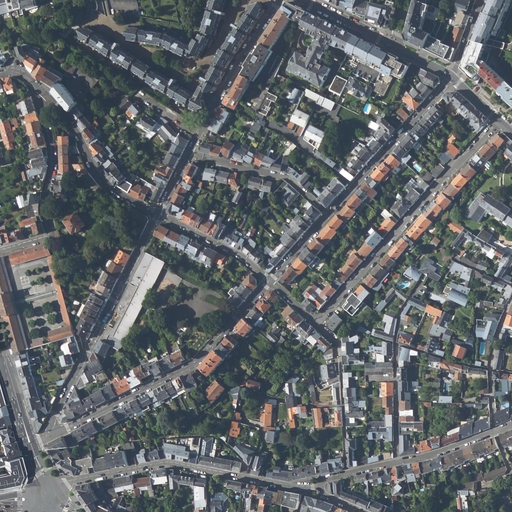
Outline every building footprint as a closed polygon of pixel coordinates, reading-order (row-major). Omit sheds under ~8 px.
[(0,0),(0,8),(11,6),(12,9),(17,7),(15,0),(0,0)] [(21,0),(23,10),(37,6),(35,0),(21,0)] [(191,54),(201,59),(207,46),(211,48),(214,41),(212,41),(215,35),(216,36),(223,15),(225,16),(226,13),(224,13),(227,0),(212,0),(210,8),(212,9),(211,12),(209,12),(203,32),(204,32),(202,35),(201,35),(198,41),(195,39),(191,45),(169,33),(131,28),(130,31),(126,34),(133,42),(139,43),(139,41),(142,42),(142,44),(163,47),(164,46),(167,47),(166,48),(185,58),(187,55),(190,57),(191,54)] [(340,0),(338,7),(346,11),(346,8),(348,0),(340,0)] [(352,0),(348,0),(346,8),(346,11),(353,14),(354,12),(354,10),(356,1),(352,0)] [(367,21),(383,29),(390,26),(397,0),(389,0),(388,8),(372,3),(367,21)] [(462,11),(467,13),(471,0),(458,0),(455,11),(459,12),(462,11)] [(511,4),(511,0),(489,0),(471,41),(486,46),(490,34),(496,37),(502,38),(506,32),(502,30),(511,4)] [(368,4),(356,1),(354,10),(354,12),(360,13),(360,15),(365,17),(368,4)] [(409,42),(426,50),(431,36),(432,35),(422,30),(427,13),(428,13),(430,6),(426,4),(416,1),(406,35),(409,42)] [(205,81),(205,82),(206,83),(204,88),(206,89),(207,94),(215,91),(225,72),(224,71),(231,61),(234,53),(235,54),(265,10),(262,8),(262,3),(252,5),(248,11),(250,11),(248,14),(246,13),(238,26),(236,24),(234,26),(237,28),(225,46),(223,50),(221,50),(215,63),(216,63),(215,67),(213,66),(207,79),(204,78),(203,80),(205,81)] [(282,10),(288,14),(295,19),(297,16),(304,19),(308,13),(287,3),(284,4),(281,9),(282,10)] [(262,45),(270,50),(274,44),(275,44),(277,41),(276,41),(285,29),(287,26),(287,25),(291,19),(287,16),(288,14),(282,10),(260,43),(262,45)] [(455,27),(465,30),(471,15),(467,13),(462,11),(459,12),(455,22),(452,21),(450,25),(455,27)] [(329,23),(326,22),(320,19),(315,16),(308,13),(304,19),(302,25),(301,26),(304,28),(303,29),(311,33),(310,35),(314,37),(314,36),(315,35),(319,37),(319,39),(318,40),(317,40),(309,56),(308,58),(306,57),(304,56),(304,55),(297,52),(288,70),(295,74),(295,73),(315,82),(315,84),(322,87),(331,69),(324,65),(324,66),(322,65),(319,64),(320,61),(328,45),(328,44),(329,42),(334,44),(333,46),(337,48),(338,46),(349,51),(350,48),(356,36),(349,33),(344,30),(338,27),(337,27),(335,26),(329,23)] [(455,27),(453,34),(455,35),(451,47),(458,49),(465,30),(455,27)] [(206,108),(203,100),(198,96),(197,98),(195,96),(195,95),(177,84),(178,82),(176,80),(174,82),(155,71),(154,73),(151,72),(153,69),(141,61),(140,63),(137,61),(138,59),(120,48),(121,46),(119,44),(117,47),(99,35),(98,37),(95,35),(96,33),(87,28),(85,31),(81,32),(84,41),(89,45),(91,43),(93,44),(92,46),(111,58),(112,56),(114,58),(113,60),(131,71),(133,69),(135,71),(134,73),(146,80),(147,80),(150,81),(149,84),(167,94),(168,93),(171,94),(170,96),(189,107),(190,104),(193,106),(192,109),(197,112),(206,108)] [(350,48),(360,53),(363,47),(366,41),(356,36),(350,48)] [(443,44),(444,41),(431,36),(426,50),(452,62),(458,49),(451,47),(443,44)] [(480,64),(486,46),(471,41),(461,69),(478,84),(481,75),(484,68),(480,64)] [(382,69),(390,53),(368,42),(358,63),(367,67),(380,74),(382,69)] [(24,60),(25,63),(26,63),(27,62),(30,54),(30,50),(31,47),(23,45),(23,48),(11,51),(11,53),(12,57),(17,57),(21,58),(24,60)] [(270,50),(262,45),(256,55),(254,54),(245,67),(248,68),(243,76),(251,80),(254,82),(273,52),(270,50)] [(489,54),(499,56),(501,51),(491,48),(489,54)] [(11,53),(0,56),(0,66),(1,66),(3,65),(8,59),(12,57),(11,53)] [(26,63),(26,65),(27,66),(29,70),(33,74),(39,62),(32,58),(33,56),(30,54),(27,62),(26,63)] [(263,86),(269,90),(277,74),(284,59),(279,56),(263,86)] [(43,82),(49,71),(42,67),(46,61),(41,59),(39,62),(33,74),(36,77),(43,82)] [(497,64),(511,78),(511,68),(502,59),(497,64)] [(65,75),(64,76),(70,79),(78,67),(72,63),(65,75)] [(408,71),(417,76),(421,68),(412,64),(408,71)] [(483,77),(499,92),(507,83),(488,66),(485,64),(484,68),(481,75),(483,77)] [(52,67),(49,71),(62,79),(64,76),(65,75),(52,67)] [(417,76),(421,82),(422,82),(427,71),(421,68),(417,76)] [(61,82),(62,79),(49,71),(43,82),(54,93),(61,82)] [(424,83),(435,88),(441,82),(440,77),(429,72),(424,83)] [(337,75),(330,90),(341,95),(348,80),(337,75)] [(243,76),(231,98),(239,101),(239,102),(243,96),(250,84),(249,83),(251,80),(243,76)] [(351,77),(346,86),(350,88),(349,89),(355,91),(354,93),(361,97),(362,95),(368,98),(373,88),(367,85),(365,88),(359,85),(360,82),(351,77)] [(5,89),(5,92),(15,89),(11,78),(2,79),(2,81),(5,89)] [(54,93),(67,109),(76,100),(78,104),(86,95),(82,91),(75,99),(61,82),(54,93)] [(433,91),(426,86),(425,85),(423,83),(417,89),(416,90),(421,94),(426,99),(433,91)] [(499,92),(511,103),(511,87),(507,83),(499,92)] [(251,108),(258,112),(268,92),(269,90),(263,86),(251,108)] [(203,87),(198,96),(203,100),(207,94),(206,89),(204,88),(203,87)] [(304,95),(305,93),(296,88),(290,101),(296,105),(297,104),(299,105),(304,95)] [(304,95),(311,99),(314,92),(307,89),(305,93),(304,95)] [(415,89),(410,95),(421,104),(426,99),(421,94),(416,90),(415,89)] [(278,97),(268,92),(258,112),(266,116),(269,112),(266,110),(267,107),(269,108),(272,101),(275,102),(278,97)] [(317,102),(321,96),(314,92),(311,99),(317,102)] [(468,100),(459,92),(458,93),(451,100),(455,104),(454,106),(457,109),(458,107),(459,108),(460,109),(468,100)] [(443,97),(449,102),(451,100),(458,93),(447,93),(443,97)] [(404,99),(415,110),(421,104),(410,95),(409,94),(404,99)] [(231,98),(227,95),(223,103),(237,110),(239,105),(237,104),(239,101),(231,98)] [(317,103),(331,110),(335,103),(325,98),(321,96),(317,102),(317,103)] [(126,111),(133,105),(126,97),(118,103),(126,112),(126,111)] [(21,103),(24,115),(36,112),(32,100),(21,103)] [(75,107),(78,104),(76,100),(67,109),(70,112),(75,107)] [(468,100),(460,109),(459,108),(457,111),(458,112),(459,113),(459,112),(466,117),(468,115),(475,107),(468,100)] [(133,105),(126,111),(126,112),(125,112),(129,117),(133,114),(135,116),(142,110),(135,103),(133,105)] [(437,121),(446,111),(444,109),(443,109),(439,105),(438,104),(429,113),(437,121)] [(83,115),(75,107),(70,112),(75,117),(74,118),(76,121),(78,120),(83,115)] [(446,111),(453,118),(456,115),(446,107),(444,109),(446,111)] [(468,115),(474,120),(481,112),(475,107),(468,115)] [(224,123),(225,124),(230,113),(220,108),(215,119),(224,123)] [(400,115),(406,121),(410,116),(401,108),(397,113),(400,115)] [(294,116),(290,124),(288,128),(292,130),(295,122),(298,124),(304,112),(297,109),(296,111),(294,116)] [(12,130),(10,121),(6,122),(6,121),(3,122),(0,110),(0,124),(3,134),(13,131),(17,130),(16,127),(13,128),(14,129),(12,130)] [(107,112),(115,122),(117,120),(110,111),(107,112)] [(25,118),(27,125),(40,122),(39,120),(36,112),(24,115),(24,116),(25,118)] [(301,135),(310,116),(304,112),(298,124),(301,125),(297,134),(298,134),(301,135)] [(474,120),(470,124),(478,130),(480,132),(490,121),(488,119),(481,112),(474,120)] [(380,125),(392,136),(397,130),(384,118),(386,114),(383,113),(377,124),(380,125)] [(424,118),(433,126),(437,121),(429,113),(424,118)] [(83,132),(92,125),(83,115),(78,120),(76,121),(81,129),(83,132)] [(158,131),(166,123),(168,121),(165,119),(162,125),(158,123),(158,122),(146,115),(140,123),(138,121),(136,125),(148,133),(145,136),(150,139),(158,131)] [(406,121),(400,115),(397,119),(403,124),(406,121)] [(433,126),(424,118),(420,124),(428,131),(430,134),(435,128),(433,126)] [(218,134),(224,123),(215,119),(209,130),(218,134)] [(83,132),(87,137),(86,138),(90,142),(95,138),(93,135),(94,135),(94,134),(93,133),(97,129),(95,127),(99,124),(97,121),(92,125),(83,132)] [(27,125),(30,136),(31,135),(42,133),(40,127),(41,127),(40,122),(27,125)] [(251,131),(257,134),(262,125),(258,124),(255,122),(251,131)] [(175,143),(179,135),(175,134),(166,123),(158,131),(167,141),(169,140),(175,143)] [(378,140),(384,145),(392,136),(380,125),(377,124),(376,126),(382,129),(381,131),(380,129),(374,136),(375,138),(378,140)] [(415,129),(423,137),(425,135),(428,138),(429,136),(431,137),(432,136),(430,134),(428,131),(420,124),(415,129)] [(60,146),(69,146),(69,137),(71,136),(63,125),(57,127),(60,137),(60,142),(60,146)] [(118,132),(120,134),(127,127),(125,125),(118,132)] [(311,126),(305,140),(309,143),(312,138),(314,140),(319,130),(311,126)] [(325,139),(328,140),(334,129),(330,127),(325,139)] [(418,142),(421,144),(426,139),(423,137),(415,129),(410,135),(418,142)] [(327,134),(319,130),(314,140),(319,143),(317,146),(321,148),(325,139),(327,134)] [(16,142),(13,131),(3,134),(6,144),(8,144),(8,146),(9,150),(14,149),(13,144),(12,145),(11,143),(16,142)] [(35,148),(36,151),(43,149),(47,148),(47,146),(46,143),(44,137),(43,138),(42,133),(31,135),(35,148)] [(505,141),(511,146),(511,145),(511,140),(505,133),(502,136),(500,134),(498,134),(491,141),(498,148),(505,141)] [(405,140),(413,147),(417,151),(418,150),(417,149),(421,144),(418,142),(410,135),(405,140)] [(96,156),(104,149),(100,144),(102,142),(97,137),(92,142),(90,144),(89,145),(91,148),(94,151),(92,153),(96,156)] [(368,146),(376,154),(384,145),(378,140),(375,138),(368,146)] [(408,153),(413,147),(405,140),(400,146),(408,153)] [(480,153),(488,161),(499,149),(498,148),(491,141),(480,153)] [(357,156),(367,164),(376,154),(368,146),(366,145),(365,144),(360,142),(359,144),(361,145),(357,149),(360,152),(357,156)] [(211,154),(214,145),(205,143),(205,147),(203,147),(201,152),(211,154)] [(284,156),(287,158),(296,146),(292,143),(283,155),(284,156)] [(222,153),(229,157),(234,148),(227,144),(225,148),(222,153)] [(237,147),(232,156),(232,157),(243,162),(244,160),(248,151),(247,151),(243,149),(243,148),(242,146),(238,144),(237,147)] [(96,156),(94,158),(98,162),(97,163),(100,166),(106,161),(103,158),(106,155),(107,153),(110,156),(113,153),(111,150),(107,145),(104,149),(96,156)] [(222,153),(225,148),(214,145),(211,154),(220,157),(222,153)] [(60,146),(60,155),(70,155),(70,154),(79,153),(76,146),(69,146),(60,146)] [(403,159),(408,153),(400,146),(395,152),(403,159)] [(447,149),(455,157),(462,151),(460,149),(457,153),(449,146),(446,149),(447,149)] [(43,151),(43,149),(36,151),(32,151),(34,161),(48,157),(47,152),(45,153),(45,151),(43,151)] [(450,158),(453,160),(455,157),(447,149),(444,153),(450,158)] [(317,154),(323,159),(326,155),(319,150),(317,154)] [(251,164),(252,162),(258,152),(256,151),(255,152),(252,151),(251,153),(248,151),(244,160),(251,164)] [(0,165),(8,164),(5,152),(0,152),(0,165)] [(266,156),(258,152),(252,162),(260,166),(266,156)] [(162,161),(175,168),(181,158),(171,153),(166,162),(163,160),(162,161)] [(394,153),(384,163),(391,170),(394,172),(398,167),(399,166),(401,167),(405,163),(394,153)] [(446,163),(450,158),(444,153),(442,155),(440,157),(446,163)] [(478,172),(488,161),(480,153),(469,164),(478,172)] [(60,155),(60,165),(83,164),(80,156),(70,157),(70,155),(60,155)] [(260,166),(271,169),(275,163),(277,161),(266,155),(266,156),(260,166)] [(287,158),(284,156),(283,165),(281,172),(287,173),(288,173),(292,169),(290,167),(288,167),(288,164),(289,160),(287,158)] [(357,156),(345,170),(347,171),(355,177),(367,164),(357,156)] [(34,161),(37,169),(47,166),(47,165),(46,162),(48,162),(47,159),(48,159),(48,157),(34,161)] [(439,163),(443,166),(446,163),(440,157),(437,160),(437,161),(439,163)] [(339,165),(330,158),(327,162),(337,169),(339,165)] [(23,172),(25,181),(30,179),(28,172),(26,163),(20,165),(21,168),(22,167),(24,172),(23,172)] [(283,165),(275,163),(271,169),(281,172),(283,165)] [(391,170),(384,163),(380,168),(386,175),(389,177),(389,178),(394,172),(391,170)] [(436,167),(442,172),(445,168),(443,166),(439,163),(436,167)] [(70,176),(69,169),(69,168),(74,169),(77,168),(78,171),(78,174),(79,174),(80,175),(89,174),(83,164),(60,165),(61,176),(70,176)] [(186,174),(194,178),(199,167),(192,164),(186,174)] [(469,181),(478,172),(469,164),(461,173),(469,180),(469,181)] [(30,179),(31,182),(34,181),(33,177),(46,173),(47,166),(37,169),(28,172),(30,179)] [(158,173),(169,179),(174,170),(169,168),(167,172),(158,167),(154,166),(153,167),(150,166),(149,168),(158,173)] [(204,177),(216,180),(218,170),(219,169),(207,166),(204,177)] [(433,170),(439,175),(442,172),(436,167),(435,168),(433,170)] [(108,178),(113,173),(108,168),(105,171),(103,168),(101,169),(105,174),(108,178)] [(372,177),(379,183),(383,179),(386,180),(389,177),(386,175),(380,168),(372,177)] [(108,178),(111,180),(121,172),(118,169),(113,173),(108,178)] [(292,169),(288,173),(291,176),(294,178),(302,186),(307,180),(311,176),(306,172),(301,177),(292,169)] [(230,173),(218,170),(216,180),(228,183),(230,173)] [(434,176),(436,179),(439,175),(433,170),(430,174),(434,176)] [(351,180),(352,180),(355,177),(347,171),(344,174),(351,180)] [(421,178),(427,183),(431,180),(434,176),(430,174),(428,171),(425,174),(421,178)] [(127,177),(121,172),(111,180),(119,186),(125,180),(127,177)] [(125,180),(119,186),(121,188),(129,193),(134,184),(131,183),(136,174),(133,172),(127,177),(125,180)] [(159,181),(156,186),(163,191),(169,179),(158,173),(155,179),(159,181)] [(228,183),(239,185),(241,174),(234,173),(234,174),(230,173),(228,183)] [(460,190),(469,180),(461,173),(452,183),(460,190)] [(89,174),(80,175),(96,193),(102,189),(100,187),(96,183),(89,174)] [(185,182),(183,186),(189,189),(191,190),(194,186),(195,186),(196,184),(193,183),(194,181),(192,180),(194,178),(186,174),(184,178),(188,180),(186,183),(185,182)] [(412,179),(425,191),(430,186),(427,183),(421,178),(417,174),(412,179)] [(139,198),(144,188),(141,186),(142,185),(139,183),(138,185),(135,184),(136,182),(138,183),(141,177),(139,176),(134,184),(129,193),(139,198)] [(256,187),(261,188),(263,180),(252,177),(249,187),(255,189),(256,187)] [(367,182),(374,189),(379,183),(372,177),(367,182)] [(328,189),(338,196),(346,187),(337,178),(328,189)] [(410,185),(421,195),(425,191),(412,179),(408,184),(410,185)] [(260,190),(259,197),(261,198),(262,199),(263,195),(264,191),(271,192),(271,190),(274,190),(279,184),(267,181),(268,181),(263,180),(261,188),(260,190)] [(54,192),(65,195),(68,183),(57,181),(54,192)] [(156,186),(148,181),(144,188),(139,198),(143,201),(149,191),(154,194),(152,198),(158,202),(159,200),(163,191),(156,186)] [(369,196),(373,199),(379,193),(374,189),(367,182),(362,189),(369,196)] [(443,194),(451,201),(460,190),(452,183),(443,194)] [(177,193),(185,197),(190,200),(192,196),(186,194),(189,189),(183,186),(181,185),(177,193)] [(421,195),(410,185),(406,188),(411,192),(405,200),(400,196),(397,199),(400,201),(409,209),(421,195)] [(285,202),(289,206),(300,194),(293,188),(289,193),(291,195),(285,202)] [(318,200),(327,208),(333,202),(323,194),(320,191),(316,188),(314,191),(320,197),(318,200)] [(328,189),(323,194),(333,202),(338,196),(328,189)] [(364,202),(369,196),(362,189),(356,195),(363,201),(364,202)] [(233,201),(239,204),(244,194),(239,191),(233,201)] [(24,201),(26,207),(38,204),(35,193),(34,193),(34,192),(28,194),(30,200),(24,201)] [(171,203),(180,207),(185,197),(177,193),(171,203)] [(443,209),(445,211),(452,202),(451,201),(443,194),(435,202),(443,209)] [(488,197),(483,194),(479,199),(477,198),(466,215),(478,223),(483,215),(486,217),(490,211),(511,226),(511,209),(502,202),(501,203),(489,194),(488,197)] [(17,196),(20,208),(26,207),(24,201),(23,195),(17,196)] [(347,205),(354,211),(363,201),(356,195),(347,205)] [(221,210),(224,211),(226,207),(229,209),(229,208),(231,204),(226,201),(221,210)] [(307,213),(316,221),(322,213),(313,205),(309,201),(306,205),(310,209),(307,213)] [(363,201),(354,211),(356,213),(357,214),(366,204),(364,202),(363,201)] [(392,209),(401,218),(409,209),(400,201),(392,209)] [(424,215),(432,222),(440,212),(442,214),(445,211),(443,209),(435,202),(424,215)] [(175,211),(184,216),(186,210),(180,207),(171,203),(168,210),(169,214),(171,215),(174,211),(175,211)] [(344,222),(346,224),(356,213),(354,211),(347,205),(337,216),(344,222)] [(27,211),(29,219),(33,218),(37,217),(40,216),(40,211),(39,209),(40,207),(27,211)] [(181,220),(191,225),(196,215),(193,213),(187,210),(186,210),(184,216),(181,220)] [(387,220),(382,226),(389,232),(398,221),(385,210),(383,212),(381,214),(387,220)] [(238,227),(241,229),(245,221),(244,220),(245,218),(248,213),(246,212),(238,227)] [(64,221),(72,234),(77,231),(77,232),(81,229),(81,228),(85,226),(77,213),(64,221)] [(307,213),(302,218),(311,226),(316,221),(307,213)] [(357,214),(356,213),(346,224),(348,225),(358,215),(357,214)] [(131,238),(137,242),(148,221),(147,217),(141,214),(134,234),(131,238)] [(191,225),(199,229),(204,219),(206,216),(201,214),(200,216),(196,215),(191,225)] [(295,221),(306,231),(311,226),(302,218),(298,214),(294,220),(295,221)] [(424,231),(425,232),(432,223),(432,222),(424,215),(416,224),(424,231)] [(329,225),(336,231),(344,222),(337,216),(329,225)] [(45,232),(42,221),(38,222),(37,217),(33,218),(34,223),(36,230),(37,234),(45,232)] [(226,225),(221,223),(214,237),(220,240),(227,228),(228,225),(232,218),(230,217),(226,225)] [(31,224),(33,231),(36,230),(34,223),(33,218),(29,219),(19,222),(21,227),(31,224)] [(211,222),(204,219),(199,229),(208,234),(216,219),(213,218),(211,222)] [(208,234),(214,237),(221,223),(222,222),(216,219),(208,234)] [(465,228),(450,219),(446,224),(450,226),(450,230),(454,232),(457,231),(460,233),(461,233),(465,228)] [(306,231),(295,221),(292,224),(287,220),(285,221),(288,224),(292,228),(302,236),(306,231)] [(414,243),(424,231),(416,224),(406,236),(414,243)] [(155,235),(165,240),(170,230),(160,225),(155,235)] [(302,236),(292,228),(290,230),(284,225),(282,227),(288,233),(297,241),(302,236)] [(317,239),(324,246),(337,232),(336,231),(329,225),(317,239)] [(22,230),(7,234),(6,232),(4,226),(0,227),(0,229),(1,232),(1,234),(2,235),(4,244),(24,238),(22,230)] [(389,232),(382,226),(379,229),(386,235),(389,232)] [(235,232),(227,228),(220,240),(229,244),(235,232)] [(461,233),(473,241),(477,236),(465,228),(461,233)] [(379,229),(377,232),(383,238),(386,235),(379,229)] [(165,240),(177,246),(182,236),(170,230),(165,240)] [(231,245),(236,248),(240,240),(239,239),(240,236),(242,237),(243,234),(244,232),(239,230),(231,245)] [(247,236),(243,234),(242,237),(240,236),(239,239),(240,240),(236,248),(242,251),(247,241),(251,233),(249,231),(247,236)] [(367,242),(374,249),(383,238),(377,232),(375,231),(366,242),(367,242)] [(297,241),(288,233),(280,242),(282,243),(290,250),(297,241)] [(397,246),(403,252),(410,245),(411,246),(414,243),(406,236),(397,246)] [(486,249),(490,251),(493,247),(486,243),(482,239),(478,237),(477,236),(473,241),(483,247),(482,247),(485,250),(486,249)] [(183,244),(188,247),(192,240),(186,237),(183,244)] [(308,248),(316,256),(324,246),(317,239),(308,248)] [(448,248),(451,250),(458,241),(455,239),(448,248)] [(188,247),(187,249),(197,254),(202,246),(202,245),(192,240),(188,247)] [(493,247),(508,255),(510,251),(490,240),(489,241),(488,240),(486,243),(493,247)] [(53,243),(55,249),(62,248),(60,241),(53,243)] [(121,243),(116,245),(132,252),(135,245),(126,241),(121,243)] [(256,249),(247,241),(242,251),(249,257),(256,249)] [(427,247),(434,251),(437,245),(432,241),(427,247)] [(374,249),(367,242),(358,253),(361,255),(365,259),(374,249)] [(278,249),(275,252),(282,258),(290,250),(282,243),(278,248),(278,249)] [(48,256),(52,255),(49,244),(12,254),(15,265),(48,256)] [(120,251),(130,256),(132,252),(116,245),(114,245),(112,246),(120,251)] [(249,257),(257,264),(261,258),(263,255),(264,254),(267,246),(268,246),(266,245),(261,254),(256,249),(249,257)] [(209,250),(202,246),(197,254),(196,257),(195,260),(202,263),(203,262),(209,250)] [(264,254),(265,254),(267,252),(273,258),(270,262),(271,263),(265,270),(269,273),(273,268),(282,258),(275,252),(270,248),(268,246),(267,246),(264,254)] [(388,256),(395,262),(403,252),(397,246),(388,256)] [(455,254),(458,256),(462,250),(458,247),(453,252),(455,254)] [(508,255),(493,247),(490,251),(487,254),(492,258),(495,254),(503,259),(500,262),(502,263),(494,275),(495,276),(504,263),(510,256),(508,255)] [(209,250),(203,262),(212,266),(214,261),(219,253),(210,248),(209,250)] [(300,258),(309,265),(317,256),(316,256),(308,248),(300,258)] [(185,252),(196,257),(197,254),(187,249),(185,252)] [(347,263),(355,270),(363,261),(359,258),(361,255),(358,253),(355,249),(352,253),(354,254),(351,258),(347,263)] [(120,251),(114,262),(124,268),(130,256),(120,251)] [(120,351),(166,262),(157,257),(147,253),(141,266),(140,267),(139,267),(135,272),(137,273),(136,275),(132,282),(136,285),(135,287),(130,284),(115,311),(121,314),(118,320),(116,322),(113,328),(108,326),(100,340),(106,343),(111,346),(120,351)] [(219,253),(214,261),(225,267),(226,267),(230,258),(219,253)] [(48,261),(54,284),(60,282),(58,276),(52,255),(48,256),(50,260),(48,261)] [(321,259),(317,256),(309,265),(309,266),(312,269),(321,259)] [(380,265),(389,273),(397,264),(395,262),(388,256),(380,265)] [(504,263),(495,276),(509,282),(511,278),(503,274),(509,267),(511,268),(511,266),(511,257),(510,256),(504,263)] [(0,257),(0,299),(15,353),(26,350),(16,315),(17,314),(11,293),(10,293),(0,258),(0,257)] [(299,273),(301,275),(309,266),(309,265),(300,258),(292,267),(299,273)] [(428,275),(439,281),(442,276),(433,271),(433,266),(431,264),(433,261),(427,258),(420,270),(428,275)] [(112,262),(106,273),(118,279),(124,268),(114,262),(112,262)] [(355,270),(347,263),(337,275),(344,282),(355,270)] [(379,281),(381,282),(389,273),(380,265),(372,274),(379,281)] [(415,267),(412,265),(408,269),(406,271),(404,274),(412,279),(413,277),(418,280),(420,278),(424,280),(428,275),(420,270),(419,269),(417,268),(415,267)] [(281,278),(289,285),(299,273),(292,267),(281,278)] [(467,267),(465,274),(467,275),(474,278),(476,271),(467,267)] [(474,278),(491,285),(492,284),(494,278),(485,275),(482,275),(480,273),(476,271),(474,278)] [(392,276),(398,281),(401,278),(394,272),(392,276)] [(100,283),(112,290),(118,279),(106,273),(100,283)] [(321,277),(331,286),(336,280),(329,277),(325,273),(321,277)] [(450,286),(469,295),(474,278),(467,275),(465,274),(462,273),(461,277),(467,279),(465,287),(459,285),(458,286),(452,283),(450,286)] [(244,283),(253,291),(257,287),(256,279),(250,274),(246,279),(243,277),(242,278),(239,277),(238,278),(243,282),(244,283)] [(372,288),(379,281),(372,274),(365,282),(372,288)] [(312,288),(327,301),(336,291),(331,286),(321,277),(320,276),(312,285),(311,284),(310,286),(312,288)] [(498,286),(506,290),(503,295),(505,296),(509,298),(511,292),(511,288),(510,286),(494,278),(492,284),(491,285),(495,287),(496,285),(498,286)] [(342,285),(336,280),(331,286),(336,291),(342,285)] [(60,282),(54,284),(56,290),(57,294),(59,298),(64,297),(60,282)] [(99,290),(96,295),(107,301),(112,290),(100,283),(99,283),(97,288),(99,290)] [(253,291),(244,283),(236,292),(245,300),(253,291)] [(471,296),(469,295),(450,286),(447,285),(444,292),(450,295),(448,298),(466,306),(471,296)] [(354,294),(363,302),(370,293),(361,286),(354,294)] [(375,309),(381,312),(396,293),(405,301),(409,296),(393,287),(390,290),(382,300),(383,300),(375,309)] [(327,301),(312,288),(304,296),(307,299),(319,310),(327,301)] [(56,290),(16,301),(17,305),(57,294),(56,290)] [(264,297),(272,305),(279,297),(273,291),(270,291),(264,297)] [(229,300),(237,308),(245,300),(236,292),(229,300)] [(87,306),(100,313),(107,301),(96,295),(93,293),(87,306)] [(363,302),(354,294),(342,307),(353,316),(364,303),(363,302)] [(59,298),(67,327),(72,326),(68,311),(64,297),(59,298)] [(257,306),(265,313),(272,305),(264,297),(257,306)] [(408,303),(425,311),(428,304),(412,297),(408,303)] [(319,310),(307,299),(303,305),(311,312),(314,309),(317,312),(319,310)] [(477,311),(480,312),(481,307),(484,308),(485,305),(492,306),(493,306),(505,308),(506,305),(498,303),(486,301),(478,299),(476,307),(477,311)] [(433,323),(437,324),(443,311),(440,309),(428,304),(425,311),(429,313),(428,316),(431,317),(432,314),(436,316),(433,323)] [(84,319),(95,324),(100,313),(87,306),(81,317),(84,319)] [(246,317),(254,325),(259,319),(260,320),(265,314),(265,313),(257,306),(246,317)] [(293,324),(297,328),(304,320),(295,311),(287,320),(292,325),(293,324)] [(444,327),(450,314),(443,311),(437,324),(444,327)] [(488,321),(499,322),(502,315),(489,313),(488,318),(483,317),(482,320),(488,320),(488,321)] [(329,329),(333,332),(343,321),(336,314),(329,322),(329,329)] [(511,330),(511,314),(508,314),(503,328),(509,330),(511,330)] [(392,335),(376,330),(374,336),(393,342),(397,319),(395,318),(391,316),(389,324),(390,325),(392,326),(391,331),(392,331),(392,335)] [(406,316),(404,320),(415,324),(417,325),(418,322),(412,320),(412,318),(406,316)] [(409,325),(415,327),(415,324),(404,320),(401,318),(400,324),(408,327),(409,325)] [(95,324),(84,319),(78,329),(82,331),(80,335),(87,339),(95,324)] [(241,333),(245,337),(253,327),(244,319),(234,331),(239,335),(241,333)] [(476,328),(479,328),(479,326),(494,328),(494,327),(497,327),(499,322),(488,321),(488,320),(482,320),(476,319),(476,326),(476,328)] [(303,336),(307,339),(316,330),(304,320),(297,328),(296,329),(301,334),(300,335),(302,337),(303,336)] [(177,328),(165,321),(162,326),(174,333),(177,328)] [(267,336),(279,347),(285,340),(283,338),(287,334),(285,332),(279,339),(275,336),(278,332),(274,329),(277,325),(275,323),(270,328),(272,331),(267,336)] [(68,338),(75,336),(72,326),(67,327),(49,332),(53,343),(68,338)] [(444,339),(450,342),(454,331),(448,328),(444,339)] [(500,340),(506,341),(508,335),(511,336),(511,330),(509,330),(503,328),(500,340)] [(302,345),(305,346),(310,340),(316,345),(316,344),(323,337),(316,330),(307,339),(302,345)] [(230,351),(231,352),(238,343),(236,341),(240,336),(239,335),(234,331),(222,344),(230,351)] [(413,332),(412,333),(411,336),(403,332),(403,333),(399,332),(397,343),(399,344),(410,347),(416,332),(414,331),(414,333),(413,332)] [(186,345),(192,350),(203,339),(196,333),(186,345)] [(343,344),(343,355),(353,355),(360,354),(360,350),(358,349),(353,349),(353,343),(355,343),(358,341),(359,337),(357,335),(350,339),(350,335),(342,339),(343,344)] [(425,351),(445,357),(446,353),(445,352),(445,351),(438,349),(439,348),(440,346),(440,345),(438,344),(441,338),(439,337),(439,338),(431,335),(426,348),(425,351)] [(467,349),(474,351),(474,338),(469,336),(467,341),(469,341),(467,345),(454,341),(453,343),(458,345),(467,349)] [(320,351),(323,354),(332,345),(323,337),(316,344),(322,349),(320,351)] [(95,351),(101,363),(102,363),(111,346),(106,343),(100,340),(95,351)] [(66,345),(66,346),(69,355),(71,354),(80,352),(77,341),(70,343),(66,345)] [(376,353),(393,357),(393,344),(383,342),(383,350),(377,350),(376,353)] [(216,351),(224,358),(230,351),(222,344),(216,351)] [(324,356),(326,360),(334,358),(332,345),(323,354),(324,356)] [(467,349),(458,345),(454,355),(464,359),(467,349)] [(410,362),(411,362),(411,356),(419,355),(419,352),(403,348),(399,347),(399,361),(410,362)] [(54,358),(52,349),(46,351),(48,360),(54,358)] [(182,350),(170,356),(175,366),(186,360),(182,350)] [(502,359),(503,351),(497,350),(494,369),(501,370),(503,360),(502,359)] [(95,378),(97,382),(107,377),(105,372),(101,363),(95,351),(88,363),(95,378)] [(200,368),(210,376),(225,359),(224,358),(216,351),(200,368)] [(294,353),(304,363),(306,362),(302,358),(296,352),(294,353)] [(16,357),(19,369),(31,366),(36,364),(40,363),(38,357),(35,358),(34,356),(29,358),(28,353),(16,357)] [(74,364),(71,354),(69,355),(66,356),(61,357),(64,367),(74,364)] [(343,355),(344,365),(350,365),(350,361),(365,360),(365,354),(360,354),(353,355),(343,355)] [(160,361),(165,371),(175,366),(170,356),(170,355),(159,361),(160,361)] [(431,366),(441,368),(441,367),(442,359),(430,355),(430,362),(433,362),(431,366)] [(442,359),(441,367),(450,369),(450,370),(452,374),(455,374),(454,380),(462,381),(462,373),(463,365),(442,359)] [(480,367),(487,368),(488,367),(489,360),(482,359),(480,367)] [(372,366),(372,368),(376,368),(393,368),(393,363),(387,363),(387,361),(385,361),(382,361),(382,360),(376,360),(376,365),(372,366)] [(160,361),(151,365),(155,372),(157,376),(165,371),(160,361)] [(400,382),(409,382),(408,368),(410,368),(410,362),(399,361),(400,382)] [(150,362),(143,366),(148,376),(155,372),(151,365),(150,362)] [(88,382),(95,378),(88,363),(82,376),(87,387),(88,388),(93,386),(92,382),(89,384),(88,382)] [(327,380),(330,386),(334,384),(340,382),(339,375),(336,377),(336,364),(321,366),(322,380),(327,380)] [(138,373),(141,380),(148,376),(143,366),(142,365),(135,369),(138,373)] [(463,365),(462,373),(488,376),(487,370),(481,369),(470,368),(463,365)] [(33,375),(31,366),(19,369),(22,378),(33,375)] [(72,369),(60,372),(62,380),(67,379),(72,369)] [(127,378),(132,388),(142,383),(141,380),(138,373),(135,369),(131,371),(133,375),(127,378)] [(186,391),(187,393),(190,391),(189,389),(196,385),(195,384),(197,383),(195,379),(199,377),(196,372),(193,374),(193,373),(185,376),(179,378),(184,388),(186,391)] [(366,379),(364,379),(364,386),(357,386),(356,385),(353,385),(353,382),(355,381),(355,380),(359,379),(358,377),(353,377),(353,373),(344,373),(345,389),(357,388),(366,388),(366,383),(366,379)] [(22,378),(25,390),(37,387),(33,375),(22,378)] [(117,378),(124,392),(132,388),(127,378),(127,377),(121,380),(118,375),(116,376),(117,378)] [(76,388),(77,392),(87,387),(82,376),(76,388)] [(117,383),(111,385),(117,396),(124,392),(117,378),(115,379),(117,383)] [(179,378),(172,382),(177,391),(184,388),(179,378)] [(241,385),(260,391),(262,385),(261,384),(250,381),(248,385),(245,384),(248,380),(247,378),(241,385)] [(206,391),(213,403),(226,389),(223,386),(224,385),(219,381),(218,382),(216,380),(206,391)] [(166,385),(171,395),(177,391),(172,382),(166,385)] [(379,383),(380,397),(384,397),(393,397),(393,382),(379,383)] [(400,382),(400,392),(406,392),(410,392),(410,389),(414,386),(419,387),(419,382),(414,382),(409,382),(400,382)] [(435,382),(432,382),(432,384),(436,384),(436,392),(439,392),(440,382),(435,382)] [(297,396),(296,392),(293,393),(292,383),(285,384),(286,398),(297,396)] [(102,390),(107,401),(117,396),(111,385),(111,384),(101,389),(102,390)] [(161,402),(161,403),(164,401),(163,400),(171,396),(171,395),(166,385),(155,391),(160,402),(161,402)] [(233,408),(236,409),(240,395),(242,387),(239,386),(232,389),(236,398),(236,400),(235,400),(233,408)] [(28,399),(40,396),(37,387),(25,390),(28,399)] [(69,401),(76,417),(87,411),(82,401),(77,392),(76,388),(69,401)] [(353,402),(358,401),(358,397),(355,397),(355,391),(357,391),(357,388),(345,389),(345,397),(345,404),(353,404),(353,402)] [(91,396),(96,406),(107,401),(102,390),(91,396)] [(155,391),(148,394),(153,403),(155,408),(161,405),(160,403),(161,402),(160,402),(155,391)] [(400,401),(410,401),(410,396),(406,396),(406,392),(400,392),(400,401)] [(46,402),(53,405),(55,402),(57,398),(50,394),(48,398),(46,402)] [(138,399),(142,408),(153,403),(148,394),(138,399)] [(40,398),(40,396),(28,399),(31,413),(46,408),(45,405),(43,406),(41,398),(40,398)] [(91,396),(82,401),(87,411),(96,406),(91,396)] [(286,398),(288,409),(295,408),(302,407),(302,405),(294,406),(294,399),(297,398),(297,396),(286,398)] [(393,397),(384,397),(384,407),(386,407),(386,415),(393,415),(393,397)] [(136,412),(138,417),(143,414),(143,416),(145,415),(142,408),(138,399),(131,403),(136,412)] [(271,427),(272,404),(276,404),(276,399),(266,399),(265,413),(259,412),(258,418),(261,418),(260,422),(256,421),(255,426),(260,428),(265,428),(265,431),(269,430),(275,429),(275,427),(271,427)] [(59,420),(63,423),(76,417),(69,401),(59,420)] [(355,412),(359,412),(359,407),(367,406),(366,401),(364,401),(358,401),(353,402),(353,404),(345,404),(346,413),(353,413),(355,412)] [(410,401),(400,401),(400,422),(406,422),(414,422),(414,416),(413,416),(413,410),(411,410),(410,401)] [(495,413),(496,426),(510,420),(509,411),(509,407),(509,402),(500,406),(502,410),(495,413)] [(133,414),(136,412),(131,403),(124,406),(130,416),(131,418),(134,416),(133,414)] [(46,408),(31,413),(33,420),(34,420),(35,422),(34,423),(35,427),(40,426),(38,419),(44,417),(44,415),(49,414),(52,406),(46,408)] [(115,411),(120,421),(130,416),(124,406),(115,411)] [(335,407),(336,419),(332,420),(332,423),(332,424),(329,425),(330,427),(336,427),(342,427),(341,407),(335,407)] [(321,410),(327,410),(327,408),(313,409),(314,419),(314,425),(314,427),(314,428),(329,427),(330,427),(329,425),(329,424),(322,425),(321,410)] [(103,417),(108,428),(120,422),(120,421),(115,411),(103,417)] [(239,423),(240,423),(241,418),(239,417),(240,413),(236,412),(233,422),(239,423)] [(364,418),(364,414),(363,412),(359,412),(355,412),(353,413),(346,413),(346,426),(357,426),(357,424),(351,424),(351,418),(364,418)] [(0,425),(9,423),(6,414),(0,415),(0,425)] [(368,426),(368,428),(379,427),(393,427),(393,415),(386,415),(386,422),(373,423),(372,423),(367,423),(368,426)] [(100,432),(103,438),(105,437),(102,431),(108,428),(103,417),(95,421),(100,432)] [(490,417),(474,423),(473,435),(481,432),(481,431),(484,430),(484,431),(490,428),(490,419),(490,417)] [(467,421),(461,421),(461,432),(460,439),(473,435),(474,423),(474,418),(467,418),(467,421)] [(84,427),(89,437),(93,445),(96,445),(93,439),(95,438),(95,437),(95,436),(97,435),(97,434),(100,432),(95,421),(84,427)] [(400,435),(407,435),(406,427),(413,427),(413,431),(423,431),(423,421),(414,422),(406,422),(400,422),(400,435)] [(237,428),(239,423),(233,422),(230,435),(236,437),(237,433),(238,433),(239,428),(237,428)] [(0,434),(11,431),(10,426),(0,428),(0,434)] [(72,433),(77,443),(89,437),(84,427),(72,433)] [(124,430),(130,441),(136,441),(129,427),(124,430)] [(379,427),(368,428),(368,439),(368,446),(371,446),(370,439),(380,439),(379,427)] [(393,427),(379,427),(380,439),(390,439),(390,441),(393,441),(393,427)] [(267,442),(275,443),(291,446),(291,439),(291,438),(288,439),(288,440),(279,439),(278,438),(275,438),(276,431),(276,428),(276,429),(275,429),(269,430),(267,442)] [(13,440),(11,431),(0,434),(0,438),(1,444),(13,440)] [(443,440),(440,440),(440,447),(460,439),(461,432),(445,437),(446,439),(443,440)] [(500,435),(505,447),(508,445),(508,446),(511,444),(511,443),(508,432),(500,435)] [(64,437),(68,448),(79,447),(77,443),(72,433),(64,437)] [(407,435),(400,435),(400,453),(403,456),(414,454),(415,448),(410,448),(410,440),(407,440),(407,435)] [(46,447),(48,450),(53,449),(57,449),(68,448),(64,437),(46,446),(46,447)] [(492,453),(496,451),(496,450),(499,449),(495,437),(487,440),(492,453)] [(166,448),(169,457),(169,459),(190,463),(193,450),(188,449),(190,438),(165,439),(166,445),(166,448)] [(190,463),(197,464),(200,451),(202,438),(190,438),(188,449),(193,450),(190,463)] [(202,438),(200,451),(203,452),(202,456),(201,456),(200,465),(213,467),(215,457),(218,440),(216,438),(212,458),(211,458),(214,438),(202,438)] [(432,443),(433,449),(440,447),(440,440),(440,438),(432,438),(432,443)] [(348,466),(350,468),(358,466),(358,461),(354,461),(354,450),(357,449),(357,439),(347,439),(348,466)] [(3,454),(16,450),(14,440),(1,444),(3,454)] [(423,441),(422,452),(429,450),(431,450),(433,449),(432,443),(430,444),(428,444),(426,440),(423,441)] [(479,443),(484,455),(487,453),(488,455),(492,453),(487,440),(479,443)] [(420,445),(415,445),(415,448),(414,454),(422,452),(423,441),(420,441),(420,445)] [(243,447),(250,450),(251,446),(244,443),(244,442),(242,442),(240,444),(243,447)] [(477,459),(481,457),(481,456),(484,455),(479,443),(472,446),(477,459)] [(235,449),(250,465),(256,452),(250,450),(243,447),(240,444),(235,449)] [(159,450),(161,459),(167,458),(168,458),(169,459),(169,457),(166,448),(166,445),(163,446),(164,449),(159,450)] [(464,449),(469,460),(472,459),(473,460),(477,459),(472,446),(464,449)] [(91,447),(78,450),(79,455),(74,456),(75,461),(93,458),(92,454),(91,447)] [(151,452),(154,461),(161,459),(159,450),(158,448),(156,449),(156,451),(151,452)] [(48,450),(53,457),(59,453),(58,452),(54,451),(53,449),(48,450)] [(53,457),(58,465),(65,460),(70,457),(71,456),(66,449),(59,453),(53,457)] [(461,465),(466,463),(465,462),(469,460),(464,449),(457,452),(461,465)] [(0,460),(3,459),(18,455),(16,450),(3,454),(4,456),(0,457),(0,460)] [(125,451),(119,452),(107,453),(108,457),(110,470),(129,466),(125,451)] [(390,451),(382,453),(383,460),(391,458),(390,451)] [(144,454),(146,462),(148,462),(154,461),(151,452),(145,453),(144,454)] [(449,455),(454,466),(458,465),(458,466),(461,465),(457,452),(449,455)] [(266,456),(260,454),(255,465),(262,468),(264,469),(265,466),(263,465),(263,464),(264,464),(266,465),(268,457),(266,456)] [(0,490),(19,487),(23,476),(18,455),(3,459),(5,464),(4,465),(5,469),(4,470),(5,473),(1,473),(1,472),(0,471),(0,490)] [(329,462),(329,460),(326,460),(326,463),(322,464),(321,455),(317,455),(318,464),(319,475),(331,472),(329,462)] [(329,462),(331,472),(342,470),(344,467),(344,463),(337,464),(335,455),(329,457),(329,460),(329,462)] [(445,471),(450,469),(449,468),(454,466),(449,455),(442,457),(444,468),(445,471)] [(369,464),(369,459),(369,456),(361,456),(361,461),(361,465),(364,465),(369,464)] [(60,466),(67,472),(67,473),(76,476),(90,474),(89,468),(95,467),(93,460),(93,458),(75,461),(73,461),(72,460),(70,459),(70,457),(65,460),(58,465),(59,467),(60,466)] [(110,470),(108,457),(93,460),(95,467),(95,469),(96,472),(110,470)] [(227,459),(215,457),(213,467),(233,471),(234,461),(227,459)] [(435,471),(444,468),(442,457),(432,460),(433,469),(435,469),(435,471)] [(423,474),(434,471),(433,469),(432,460),(421,463),(423,473),(423,474)] [(233,471),(247,473),(249,467),(243,461),(243,462),(234,461),(233,471)] [(421,463),(413,464),(415,474),(416,478),(420,477),(420,474),(423,473),(421,463)] [(294,473),(295,480),(319,475),(318,464),(304,468),(302,467),(296,469),(296,464),(293,465),(294,473)] [(405,466),(408,482),(416,481),(415,474),(413,464),(405,466)] [(262,476),(264,469),(262,468),(255,465),(254,467),(252,474),(262,476)] [(498,469),(500,475),(505,474),(506,471),(507,470),(506,466),(498,469)] [(295,480),(294,473),(292,472),(289,472),(288,474),(279,473),(280,468),(274,467),(273,478),(290,482),(292,481),(295,480)] [(396,467),(391,469),(393,480),(392,480),(393,484),(398,484),(400,482),(406,479),(406,476),(398,478),(396,467)] [(152,477),(153,484),(156,484),(167,483),(167,481),(169,481),(168,476),(171,476),(170,470),(162,469),(152,472),(152,477)] [(381,482),(381,484),(383,483),(382,482),(392,480),(393,480),(391,469),(385,469),(386,471),(380,472),(381,478),(379,478),(380,482),(381,482)] [(171,483),(179,484),(179,483),(180,483),(180,476),(179,476),(174,475),(174,474),(174,470),(170,470),(171,476),(171,483)] [(368,474),(368,486),(371,486),(371,480),(379,478),(381,478),(380,472),(379,471),(368,474)] [(365,481),(366,494),(369,493),(368,486),(368,474),(355,477),(357,483),(365,481)] [(117,492),(135,488),(134,480),(134,475),(114,479),(116,488),(117,492)] [(207,500),(207,487),(206,479),(206,476),(201,475),(200,479),(196,478),(195,485),(195,486),(196,496),(196,497),(196,499),(196,500),(201,500),(207,500)] [(180,483),(195,485),(196,478),(180,476),(180,483)] [(135,488),(136,500),(140,500),(138,488),(149,486),(150,498),(154,497),(153,484),(152,477),(143,478),(134,480),(135,488)] [(345,479),(347,488),(353,487),(355,486),(353,477),(345,479)] [(330,493),(343,498),(342,491),(342,480),(329,483),(330,493)] [(238,496),(243,497),(243,495),(243,492),(244,483),(230,481),(229,487),(234,488),(236,491),(236,492),(238,496)] [(100,502),(99,500),(96,496),(94,493),(94,491),(100,489),(100,488),(99,482),(80,485),(77,492),(90,511),(95,511),(96,511),(106,505),(109,502),(107,497),(105,499),(104,499),(100,502)] [(393,487),(393,495),(397,495),(404,494),(403,489),(405,486),(400,482),(398,484),(393,484),(393,487)] [(247,510),(251,510),(251,506),(252,503),(252,502),(252,497),(254,485),(244,483),(243,492),(243,495),(245,495),(245,497),(246,498),(247,499),(247,503),(247,510)] [(261,498),(267,499),(268,491),(269,488),(260,487),(259,495),(258,498),(261,498)] [(107,497),(109,502),(113,500),(114,499),(118,499),(119,499),(117,492),(116,488),(104,489),(107,497)] [(265,507),(265,511),(266,511),(268,511),(269,505),(272,506),(273,503),(283,504),(286,491),(273,489),(273,491),(268,491),(267,499),(265,507)] [(457,498),(458,511),(464,511),(462,498),(461,498),(460,496),(468,496),(468,491),(461,491),(456,490),(456,494),(456,495),(457,498)] [(290,506),(290,505),(291,501),(294,502),(300,502),(300,503),(301,495),(286,491),(283,504),(283,505),(290,506)] [(343,498),(348,501),(351,495),(351,494),(345,493),(342,491),(343,498)] [(224,506),(224,503),(229,497),(224,493),(213,493),(212,493),(211,511),(221,511),(222,506),(224,506)] [(356,504),(359,498),(355,496),(351,494),(351,495),(348,501),(356,504)] [(329,511),(330,510),(332,511),(334,505),(333,505),(325,502),(318,500),(307,496),(301,511),(329,511)] [(124,511),(118,509),(123,498),(119,499),(118,499),(116,501),(114,506),(111,511),(124,511)] [(369,502),(359,498),(356,504),(367,509),(370,502),(369,502)] [(196,511),(195,511),(206,511),(207,511),(206,511),(206,507),(207,507),(207,500),(201,500),(196,500),(196,507),(196,511)] [(369,509),(374,511),(381,511),(385,505),(373,500),(369,509)]
